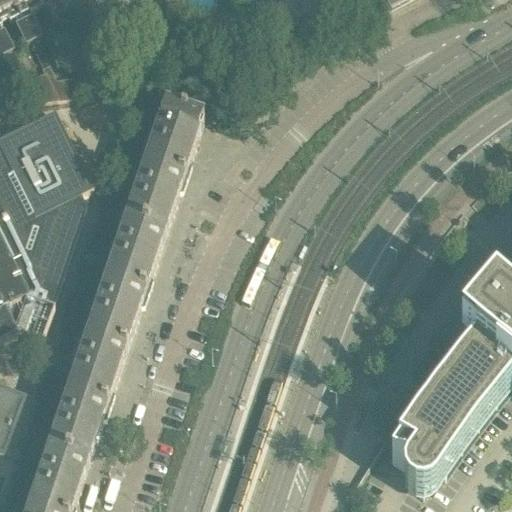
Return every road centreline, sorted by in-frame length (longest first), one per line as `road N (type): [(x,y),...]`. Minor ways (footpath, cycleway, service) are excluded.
road 1 (secondary): [(497,34),(387,106),(302,207),(265,275),(183,511)]
road 2 (residential): [(379,63),(237,204),(185,323),(120,511)]
road 3 (secondary): [(283,493),(370,257),(419,191),(511,114)]
road 4 (unclassified): [(497,34),(379,63)]
